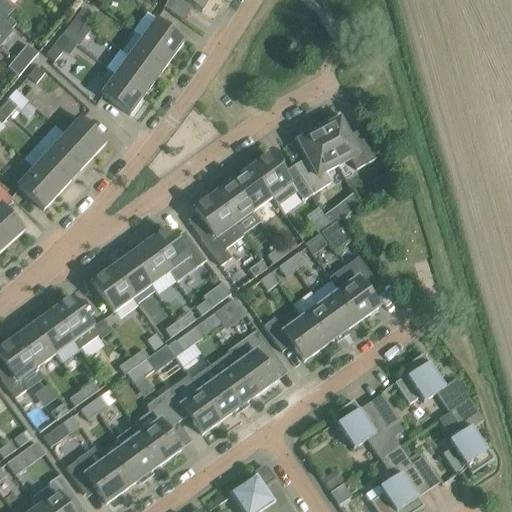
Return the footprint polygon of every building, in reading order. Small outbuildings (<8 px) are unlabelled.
[(0,0),(0,14),(6,19),(15,10),(5,1),(5,0),(0,0)] [(209,0),(175,0),(201,15),(209,0)] [(81,10),(67,29),(77,36),(91,17),(81,10)] [(142,41),(170,62),(184,43),(145,14),(132,33),(142,40),(142,41)] [(61,37),(54,47),(45,57),(54,63),(62,54),(64,56),(69,56),(75,49),(61,37)] [(157,80),(170,62),(142,41),(128,59),(157,80)] [(27,47),(8,70),(18,78),(37,56),(27,47)] [(157,80),(128,59),(115,77),(143,98),(157,80)] [(35,69),(27,79),(35,85),(43,76),(35,69)] [(129,117),(143,98),(115,77),(101,97),(129,117)] [(8,101),(0,109),(8,118),(16,109),(8,101)] [(8,118),(0,109),(0,125),(0,126),(8,118)] [(338,117),(316,128),(337,168),(350,161),(355,172),(376,161),(363,138),(352,145),(337,118),(339,118),(338,117)] [(64,138),(90,162),(106,144),(80,120),(64,138)] [(311,197),(330,186),(324,175),(337,168),(316,128),(293,140),(294,141),(295,141),(306,161),(293,168),(305,188),(311,197)] [(90,162),(64,138),(48,154),(74,179),(90,162)] [(59,195),(74,179),(48,154),(33,171),(59,195)] [(255,168),(250,172),(271,201),(276,208),(295,195),(296,195),(301,202),(305,202),(311,197),(305,188),(293,168),(282,176),(280,173),(269,157),(255,167),(255,168)] [(43,213),(59,195),(33,171),(17,189),(43,213)] [(271,201),(250,172),(249,172),(232,185),(252,214),(271,201)] [(234,227),(252,214),(232,185),(214,198),(213,198),(234,227)] [(333,211),(323,218),(324,220),(330,228),(333,226),(336,224),(360,207),(353,195),(333,211)] [(209,234),(199,241),(220,269),(230,261),(224,252),(242,239),(234,227),(213,198),(214,198),(213,197),(193,211),(209,234)] [(0,206),(0,241),(6,248),(24,232),(0,206)] [(323,233),(330,228),(324,220),(312,229),(318,237),(320,236),(323,233)] [(320,236),(334,255),(350,243),(336,224),(333,226),(330,228),(323,233),(320,236)] [(153,242),(148,246),(169,274),(176,284),(195,271),(205,263),(183,233),(173,240),(166,231),(153,241),(153,242)] [(278,250),(284,258),(296,249),(291,241),(278,250)] [(129,259),(150,288),(169,274),(148,246),(147,246),(129,259)] [(284,258),(278,250),(266,258),(272,267),(284,258)] [(298,255),(287,262),(295,273),(305,265),(298,255)] [(111,272),(132,301),(150,288),(129,259),(112,272),(111,272)] [(347,272),(330,284),(338,295),(338,294),(359,323),(378,309),(369,297),(366,293),(376,285),(358,260),(344,269),(347,272)] [(295,273),(287,262),(277,270),(285,280),(295,273)] [(247,272),(253,280),(266,271),(260,263),(247,272)] [(91,285),(113,315),(132,301),(111,272),(112,272),(111,271),(91,285)] [(277,286),(269,276),(259,283),(266,293),(277,286)] [(338,295),(320,308),(343,340),(344,340),(343,339),(349,335),(347,332),(359,323),(338,294),(338,295)] [(92,330),(71,300),(51,314),(52,315),(73,343),(79,352),(99,338),(101,341),(111,334),(102,322),(92,330)] [(207,301),(195,310),(200,318),(213,309),(207,301)] [(320,308),(301,321),(322,350),(334,341),(336,344),(342,340),(342,341),(343,340),(320,308)] [(34,328),(55,357),(73,343),(52,315),(34,328)] [(176,323),(182,331),(194,323),(188,315),(176,323)] [(214,316),(204,323),(211,333),(221,326),(214,316)] [(273,321),(262,329),(281,354),(291,347),(303,363),(322,350),(301,321),(283,334),(273,321)] [(182,331),(176,323),(164,332),(170,340),(182,331)] [(15,341),(36,370),(55,357),(34,328),(16,341),(15,341)] [(196,329),(185,336),(193,346),(203,339),(196,329)] [(226,354),(236,367),(257,396),(276,383),(264,366),(274,359),(256,333),(226,354)] [(193,346),(185,336),(175,344),(183,354),(193,346)] [(0,380),(14,400),(24,393),(43,380),(36,370),(15,341),(16,341),(15,340),(0,350),(0,360),(10,374),(0,380)] [(136,368),(146,361),(148,360),(142,352),(130,360),(136,368)] [(419,400),(422,405),(436,396),(449,415),(469,402),(455,381),(444,389),(422,357),(400,371),(404,378),(393,385),(408,407),(419,400)] [(126,376),(136,368),(130,360),(118,369),(124,377),(126,376)] [(143,379),(153,371),(146,361),(136,368),(143,379)] [(257,396),(236,367),(218,381),(241,413),(242,413),(241,412),(247,408),(245,405),(257,396)] [(143,379),(136,368),(126,376),(133,386),(143,379)] [(190,382),(220,423),(232,414),(234,417),(240,413),(240,414),(241,413),(218,381),(209,369),(190,382)] [(158,399),(177,425),(187,418),(201,437),(220,423),(190,382),(171,395),(169,392),(158,399)] [(81,393),(86,401),(98,392),(93,384),(81,393)] [(86,401),(81,393),(68,401),(74,409),(86,401)] [(372,409),(387,431),(397,424),(399,423),(380,394),(379,395),(383,402),(372,409)] [(100,398),(90,405),(97,416),(107,408),(100,398)] [(140,437),(161,465),(180,452),(167,433),(177,425),(158,399),(147,407),(152,414),(134,427),(140,437)] [(449,415),(449,416),(462,435),(448,444),(452,449),(442,457),(456,478),(466,471),(471,477),(493,462),(471,430),(482,423),(469,402),(449,415)] [(330,418),(334,424),(352,451),(366,442),(379,462),(399,449),(393,440),(387,431),(372,409),(361,416),(352,403),(330,418)] [(97,416),(90,405),(80,413),(87,423),(97,416)] [(49,415),(55,423),(68,414),(62,406),(49,415)] [(61,426),(69,436),(79,429),(71,419),(61,426)] [(397,424),(387,431),(393,440),(403,433),(397,424)] [(135,429),(117,442),(122,450),(146,483),(146,482),(146,481),(151,477),(149,474),(161,465),(140,437),(135,429)] [(9,444),(0,450),(0,457),(3,461),(15,452),(9,444)] [(379,462),(392,481),(378,490),(382,496),(370,504),(374,511),(418,511),(423,509),(414,495),(425,488),(407,462),(399,449),(379,462)] [(145,483),(146,483),(122,450),(104,463),(124,492),(137,483),(139,486),(144,482),(145,483)] [(76,463),(65,471),(83,496),(93,489),(105,506),(124,492),(104,463),(95,451),(77,464),(76,463)] [(6,466),(12,474),(24,465),(19,457),(6,466)] [(407,462),(425,488),(436,481),(441,488),(442,487),(423,459),(416,463),(412,458),(407,462)] [(227,496),(230,500),(238,511),(294,511),(267,470),(266,471),(273,482),(263,488),(256,477),(227,496)] [(77,502),(59,477),(48,485),(50,487),(31,500),(37,509),(39,511),(68,511),(67,509),(77,502)]
